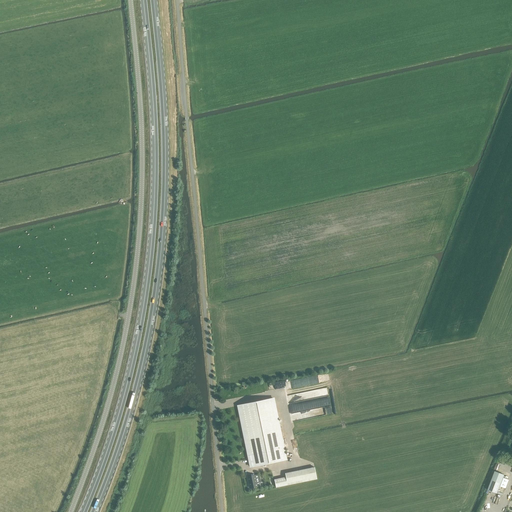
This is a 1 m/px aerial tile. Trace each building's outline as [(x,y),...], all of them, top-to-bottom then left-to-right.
[(293,420),(332,413),(329,395),(327,387),(311,390),(313,400),(307,401),(307,402),(304,403),(305,405),(303,406),(304,410),(292,412),(293,420)] [(286,460),(281,436),(274,399),(238,406),(244,436),(250,467),(268,463),(286,460)] [(314,467),(285,473),(286,477),(287,485),(317,479),(315,472),(314,467)] [(495,471),(488,490),(497,493),(504,476),(504,475),(495,471)] [(255,475),(247,477),(250,488),(257,487),(255,475)] [(286,477),(274,480),(275,483),(276,487),(287,485),(286,477)] [(503,478),(500,486),(505,488),(509,480),(503,478)]
